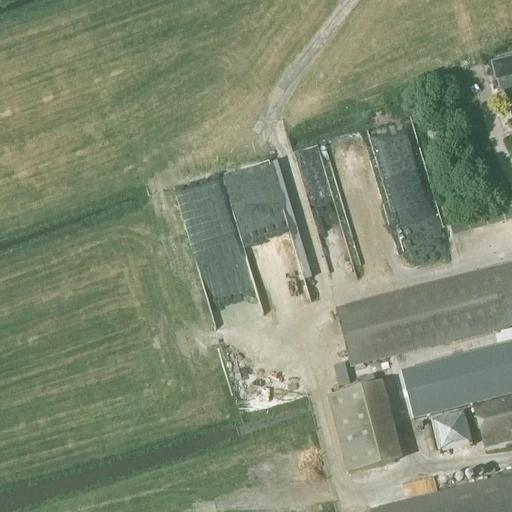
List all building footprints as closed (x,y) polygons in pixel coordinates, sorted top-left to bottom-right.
[(511,59),(494,65),(498,82),(500,81),(504,96),(509,95),(511,105),(511,59)] [(350,368),(511,326),(511,265),(335,310),(350,368)] [(423,415),(511,393),(511,395),(511,399),(473,410),(483,448),(511,441),(511,367),(418,392),(423,415)] [(384,381),(327,397),(346,474),(403,459),(384,381)] [(305,407),(227,427),(242,484),(319,464),(305,407)] [(374,511),(511,511),(511,472),(491,478),(492,482),(374,511)]
